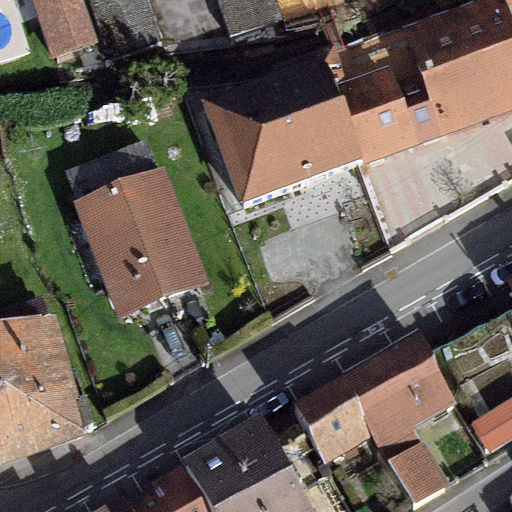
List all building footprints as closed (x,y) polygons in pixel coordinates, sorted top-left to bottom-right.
[(146,0),(89,0),(111,61),(162,44),(146,0)] [(215,0),(229,39),(280,22),(272,0),(215,0)] [(324,74),(358,165),(408,146),(511,108),(511,44),(498,7),(408,39),(423,78),(390,90),(386,79),(384,79),(376,83),(339,97),(336,97),(327,73),(324,74)] [(324,73),(324,74),(327,73),(338,69),(332,54),(315,60),(320,74),(324,73)] [(324,74),(324,73),(320,74),(210,116),(243,208),(358,165),(324,74)] [(122,314),(198,285),(146,148),(69,177),(122,314)] [(0,343),(49,328),(42,303),(0,317),(0,343)] [(0,463),(62,442),(92,430),(85,403),(72,407),(49,328),(0,343),(0,463)] [(365,376),(342,389),(370,438),(400,420),(445,394),(417,347),(365,376)] [(307,407),(294,415),(323,465),(328,463),(370,438),(342,389),(307,407)] [(400,420),(408,434),(453,407),(445,394),(400,420)] [(400,420),(370,438),(378,452),(408,434),(400,420)] [(303,511),(259,436),(185,479),(188,484),(204,511),(303,511)] [(383,460),(388,469),(419,450),(412,437),(381,455),(384,459),(383,460)] [(443,489),(419,450),(388,469),(412,509),(443,489)] [(323,465),(317,469),(323,479),(334,473),(328,463),(323,465)] [(147,495),(152,504),(187,484),(182,475),(147,495)] [(204,511),(188,484),(187,484),(152,504),(136,511),(204,511)]
